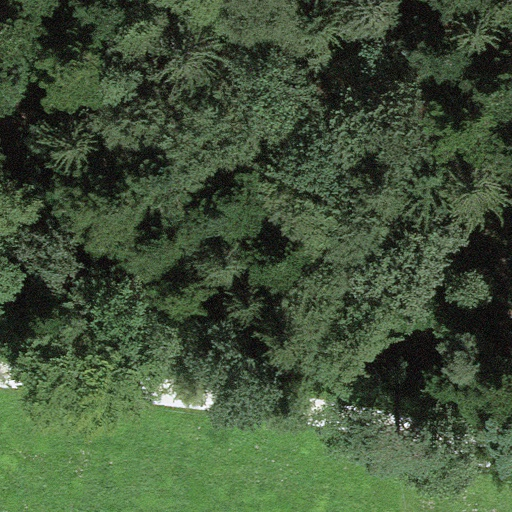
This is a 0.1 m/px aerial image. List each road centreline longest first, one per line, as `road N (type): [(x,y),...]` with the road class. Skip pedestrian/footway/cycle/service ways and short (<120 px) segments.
road 1 (track): [(511,463),(354,421),(0,371)]
road 2 (track): [(0,247),(52,266),(256,407)]
